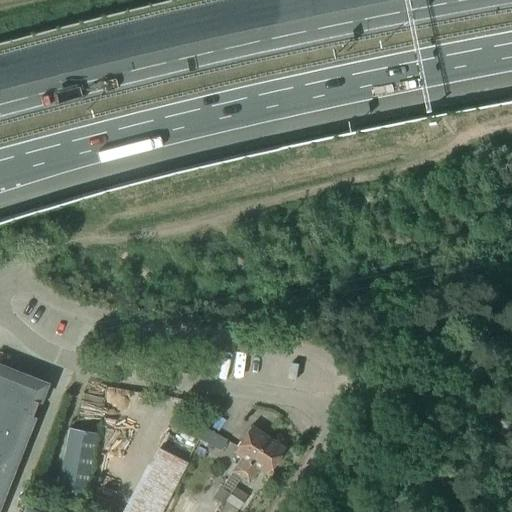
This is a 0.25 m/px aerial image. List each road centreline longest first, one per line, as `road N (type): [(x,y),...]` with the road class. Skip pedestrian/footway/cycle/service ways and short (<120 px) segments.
road 1 (track): [(9,268),(61,246),(120,242),(408,174),(477,129),(511,119)]
road 2 (motorway): [(0,168),(511,47)]
road 3 (motorway): [(427,0),(0,96)]
road 4 (residential): [(0,279),(9,268),(88,316),(326,352),(349,385),(337,411)]
road 5 (residential): [(0,314),(65,362),(300,397),(337,411)]
road 6 (motorway): [(271,0),(0,64)]
